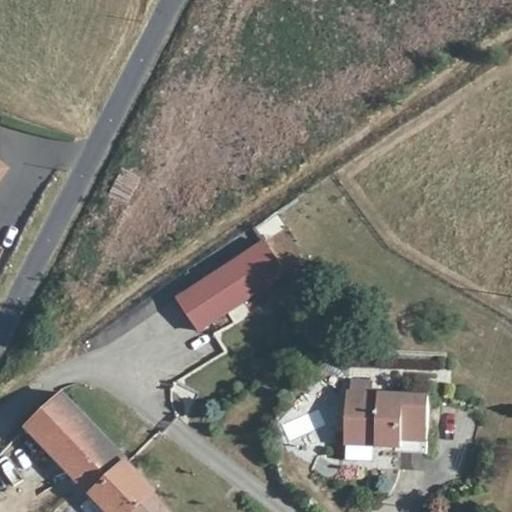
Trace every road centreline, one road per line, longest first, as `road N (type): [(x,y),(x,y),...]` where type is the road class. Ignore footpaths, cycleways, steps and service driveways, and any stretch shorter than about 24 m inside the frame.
road 1 (track): [(0,422),(511,54)]
road 2 (tertiary): [(174,0),(0,335)]
